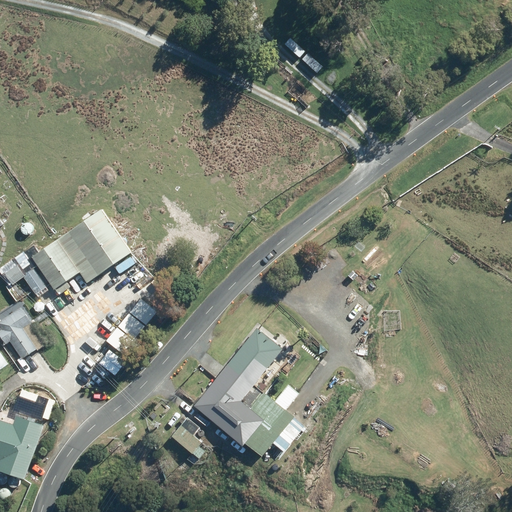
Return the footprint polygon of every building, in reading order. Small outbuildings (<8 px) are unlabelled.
[(104,210),(34,257),(57,290),(82,273),(89,283),(134,253),(104,210)] [(35,268),(24,276),(38,295),(48,287),(35,268)] [(12,342),(24,359),(39,350),(25,328),(33,323),(24,308),(0,323),(0,332),(8,345),(12,342)] [(126,329),(118,321),(108,333),(116,340),(126,329)] [(259,328),(197,406),(247,446),(249,444),(265,457),(275,444),(286,453),(308,426),(288,410),(301,394),(290,385),(277,402),(256,386),(286,349),(259,328)] [(22,409),(34,414),(39,402),(40,398),(31,395),(27,405),(11,399),(7,410),(20,415),(22,409)] [(0,470),(29,479),(47,426),(18,416),(16,424),(0,419),(0,459),(3,460),(0,470)] [(205,442),(196,435),(201,428),(189,418),(173,437),(200,459),(207,451),(201,447),(205,442)] [(9,483),(9,484),(10,484),(10,485),(10,486),(11,486),(11,487),(12,487),(12,488),(13,488),(14,488),(15,489),(16,489),(17,488),(18,488),(19,488),(19,487),(20,487),(20,486),(21,486),(21,485),(22,484),(22,483),(22,482),(22,481),(21,480),(21,479),(20,478),(19,477),(18,477),(17,476),(16,476),(15,476),(14,476),(14,477),(13,477),(12,477),(12,478),(11,478),(10,479),(10,480),(10,479),(10,478),(10,477),(9,476),(9,475),(8,475),(8,474),(7,473),(6,473),(5,472),(4,472),(3,472),(2,472),(2,473),(1,473),(0,473),(0,484),(0,485),(1,485),(2,485),(3,485),(3,486),(4,486),(5,486),(5,485),(6,485),(7,485),(8,484),(9,483)]
